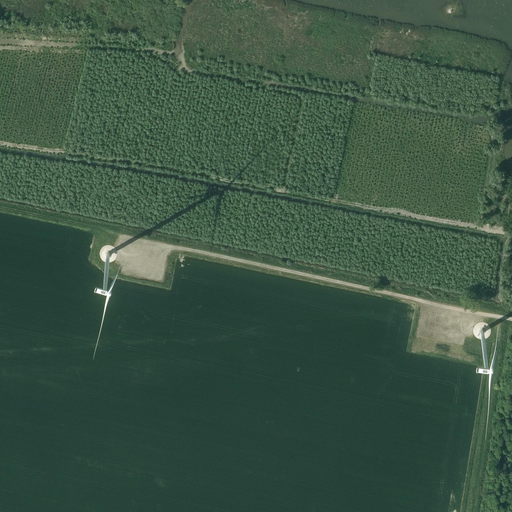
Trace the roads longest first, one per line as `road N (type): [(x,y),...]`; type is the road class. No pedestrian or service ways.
road 1 (track): [(511,320),(123,237)]
road 2 (track): [(0,206),(123,237)]
